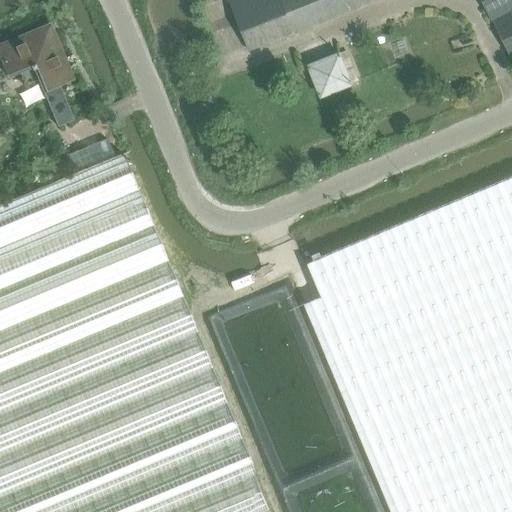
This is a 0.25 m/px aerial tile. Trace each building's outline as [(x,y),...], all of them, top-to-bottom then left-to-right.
[(228,0),(249,52),(294,35),(379,0),(228,0)] [(511,0),(481,0),(511,61),(511,0)] [(48,39),(42,37),(40,32),(0,48),(0,57),(8,77),(19,73),(25,86),(38,81),(58,128),(73,121),(58,86),(71,80),(53,37),(48,39)] [(341,55),(310,67),(321,97),(353,84),(341,55)] [(0,511),(270,511),(122,155),(0,205),(0,511)] [(511,511),(511,179),(308,266),(322,298),(304,306),(390,511),(511,511)]
